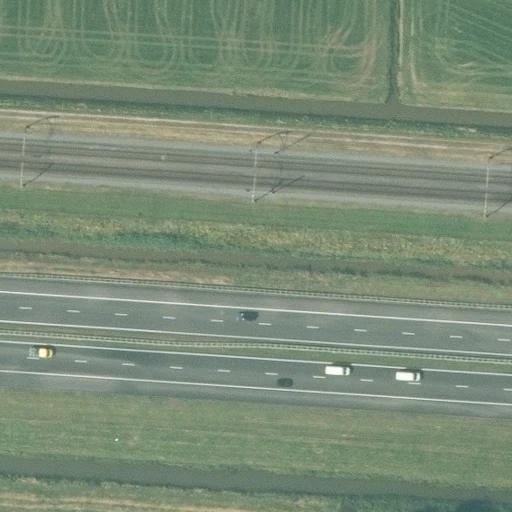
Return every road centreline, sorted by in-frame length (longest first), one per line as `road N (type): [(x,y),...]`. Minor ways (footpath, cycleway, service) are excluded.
road 1 (motorway): [(0,357),(511,391)]
road 2 (motorway): [(511,343),(0,309)]
